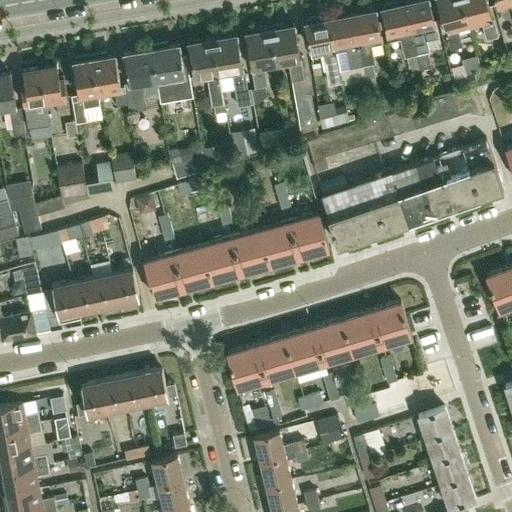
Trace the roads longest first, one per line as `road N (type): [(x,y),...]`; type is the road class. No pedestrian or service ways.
road 1 (residential): [(511,501),(495,471),(425,252)]
road 2 (residential): [(189,323),(425,252)]
road 3 (residential): [(0,364),(189,323)]
road 4 (residential): [(189,323),(234,511)]
